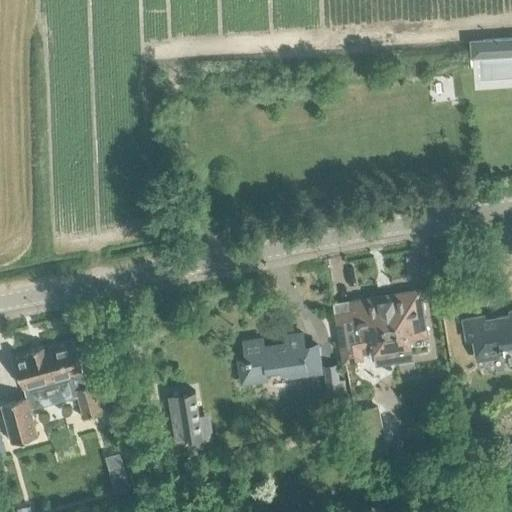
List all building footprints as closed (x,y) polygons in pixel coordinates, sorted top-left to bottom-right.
[(470,42),(471,55),(485,54),(483,41),(470,42)] [(353,313),(336,315),(343,361),(360,358),(358,346),(374,344),(375,350),(408,345),(407,338),(424,335),(417,291),(378,298),(351,302),(353,313)] [(510,316),(496,318),(496,321),(482,324),(481,317),(463,320),(467,339),(473,338),(477,359),(503,356),(502,351),(511,349),(511,311),(510,312),(510,316)] [(283,333),(285,345),(265,348),(263,336),(245,339),(248,357),(239,359),(243,382),(267,378),(266,370),(280,367),(281,371),(290,369),(291,375),(320,370),(315,343),(303,345),(301,331),(283,333)] [(26,395),(1,402),(12,441),(14,440),(15,445),(36,439),(35,434),(37,434),(30,407),(36,406),(31,389),(68,379),(72,396),(78,394),(84,414),(101,409),(94,383),(86,385),(82,370),(83,370),(74,340),(45,348),(44,345),(27,349),(28,353),(15,357),(23,386),(26,395)] [(324,364),(329,395),(342,394),(338,362),(324,364)] [(169,394),(176,440),(202,435),(195,389),(169,394)] [(378,406),(352,411),(363,468),(389,463),(378,406)] [(125,470),(112,473),(116,491),(130,487),(125,470)]
